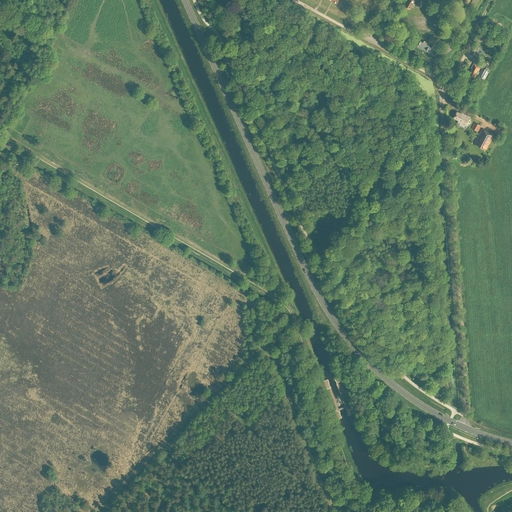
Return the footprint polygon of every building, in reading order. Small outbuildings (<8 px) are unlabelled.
[(412,4),(414,1),(412,0),(406,0),(403,6),(409,10),(410,7),(412,8),(414,4),(412,4)] [(511,20),(499,15),(497,21),(511,28),(511,25),(511,20)] [(425,51),(428,46),(426,45),(427,43),(424,41),(423,43),(420,41),(417,46),(425,51)] [(428,46),(425,51),(435,56),(437,51),(435,50),(436,47),(432,46),(431,48),(428,46)] [(474,78),(480,67),(474,63),(471,68),(472,69),(469,75),(474,78)] [(457,122),(466,127),(471,117),(462,113),(461,114),(457,112),(453,118),(458,121),(457,122)] [(474,122),(472,127),(471,129),(476,132),(480,125),(475,123),(474,122)] [(482,129),(479,133),(473,144),(486,150),(494,135),(482,129)]
